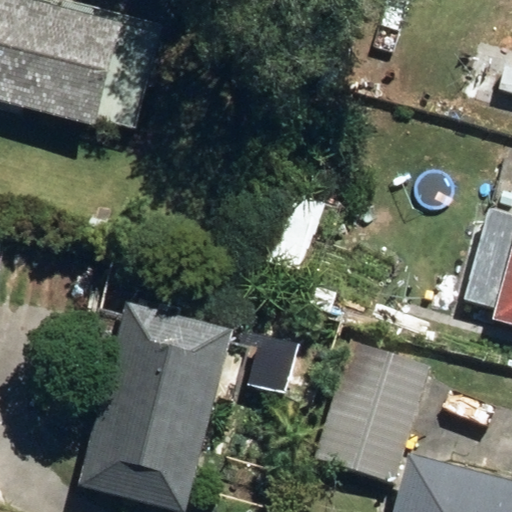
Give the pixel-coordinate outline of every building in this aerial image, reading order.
[(98,119),(134,129),(159,37),(25,0),(0,0),(0,100),(96,128),(98,119)] [(511,218),(488,212),(463,300),(495,308),(492,320),(511,325),(511,218)] [(75,487),(169,511),(185,511),(232,330),(124,302),(75,487)] [(271,338),(331,355),(336,336),(277,319),(271,338)] [(315,459),(395,484),(430,366),(351,343),(315,459)] [(396,511),(511,511),(511,482),(411,456),(396,511)]
